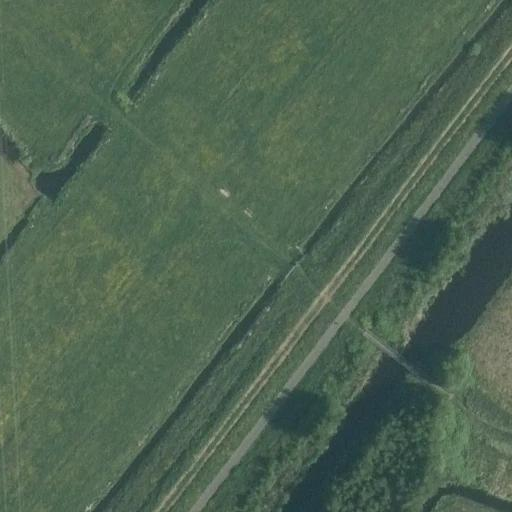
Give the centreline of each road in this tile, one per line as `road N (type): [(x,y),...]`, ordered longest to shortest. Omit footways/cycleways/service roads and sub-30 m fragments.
road 1 (track): [(511,58),(162,511)]
road 2 (track): [(272,257),(100,101)]
